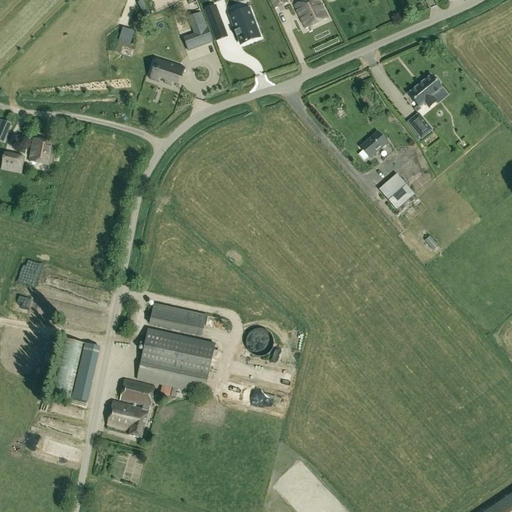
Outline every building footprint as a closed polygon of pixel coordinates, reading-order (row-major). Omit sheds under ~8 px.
[(269,0),(273,9),(288,3),(286,0),(269,0)] [(309,0),(295,7),(306,29),(327,19),(318,0),(309,0)] [(251,6),(235,14),(239,23),(241,25),(240,26),(240,28),(241,32),(242,31),(244,39),(263,33),(251,6)] [(223,7),(211,11),(218,32),(230,28),(223,7)] [(200,13),(193,16),(199,35),(202,34),(206,45),(211,43),(200,13)] [(135,46),(130,45),(119,41),(115,53),(120,54),(122,48),(134,51),(135,46)] [(152,86),(152,87),(162,87),(162,83),(167,83),(167,86),(176,86),(176,83),(181,83),(181,70),(175,70),(175,67),(181,67),(182,67),(182,66),(168,66),(168,65),(152,65),(152,66),(152,67),(153,67),(153,66),(157,66),(157,86),(153,86),(153,85),(152,85),(152,86)] [(443,89),(431,75),(407,94),(419,109),(425,105),(428,109),(437,103),(433,98),(443,89)] [(421,140),(433,131),(418,113),(407,122),(421,140)] [(360,148),(370,159),(388,145),(378,133),(360,148)] [(34,140),(29,163),(51,167),(55,144),(34,140)] [(21,173),(24,158),(4,154),(1,170),(21,173)] [(417,198),(398,176),(380,192),(399,214),(417,198)] [(424,241),(433,251),(438,246),(429,237),(424,241)] [(149,326),(202,338),(207,316),(154,305),(149,326)] [(148,332),(137,381),(161,387),(160,395),(169,397),(171,389),(172,389),(171,397),(182,399),(184,392),(205,396),(210,370),(216,347),(148,332)] [(66,363),(66,366),(75,366),(75,340),(65,340),(65,363),(66,363)] [(71,400),(87,405),(101,349),(85,345),(71,400)] [(121,402),(150,409),(155,388),(125,382),(121,402)] [(264,392),(262,402),(278,406),(280,396),(264,392)] [(142,440),(149,412),(135,408),(136,407),(114,402),(107,428),(129,433),(129,437),(142,440)] [(511,511),(511,496),(487,511),(511,511)]
